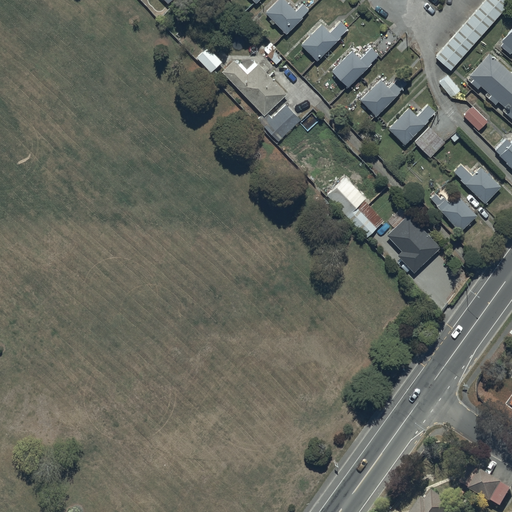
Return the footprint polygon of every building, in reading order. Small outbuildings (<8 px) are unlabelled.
[(296,11),(285,0),(277,0),(265,12),(272,19),(269,21),(273,24),(275,22),(286,34),(309,11),(303,4),(296,11)] [(511,0),(484,0),(435,56),(450,69),(511,0)] [(330,32),(322,23),(301,44),(317,60),(341,37),(340,36),(347,29),(340,22),(330,32)] [(511,26),(500,41),(502,42),(499,45),(509,54),(511,51),(511,26)] [(222,63),(208,46),(196,56),(210,73),(222,63)] [(360,58),(352,50),(332,70),(349,87),(371,64),(370,62),(378,54),(371,47),(360,58)] [(511,72),(488,52),(468,75),(469,76),(466,79),(477,89),(480,86),(487,92),(484,95),(494,104),(497,101),(504,107),(501,110),(511,119),(511,72)] [(234,60),(223,71),(263,114),(258,119),(278,141),(301,119),(287,104),(271,118),(266,113),(288,93),(259,63),(258,64),(255,61),(247,68),(241,62),(238,65),(234,60)] [(448,75),(439,82),(451,97),(460,90),(448,75)] [(375,115),(406,83),(399,76),(388,87),(379,79),(359,100),(375,115)] [(404,144),(434,112),(426,104),(416,116),(407,108),(387,129),(404,144)] [(487,120),(472,106),(463,115),(477,130),(487,120)] [(444,142),(430,127),(414,142),(429,157),(444,142)] [(511,140),(510,142),(506,138),(494,150),(499,154),(498,155),(505,162),(505,163),(511,169),(511,140)] [(460,164),(454,171),(461,179),(460,180),(484,203),(500,187),(480,166),(471,175),(460,164)] [(366,197),(346,176),(326,197),(346,217),(351,213),(365,199),(366,197)] [(451,186),(442,195),(442,196),(440,199),(434,193),(430,198),(437,206),(436,207),(460,231),(476,215),(457,195),(458,193),(451,186)] [(383,220),(365,199),(351,213),(369,233),(383,220)] [(440,247),(407,213),(385,234),(402,251),(398,255),(414,272),(440,247)] [(395,267),(388,274),(396,283),(404,275),(395,267)] [(0,506),(15,511),(28,475),(3,465),(0,475),(0,506)] [(471,467),(460,485),(469,490),(469,491),(491,505),(492,503),(501,508),(511,491),(480,472),(480,473),(471,467)] [(454,511),(456,509),(433,493),(426,503),(421,500),(412,511),(454,511)]
